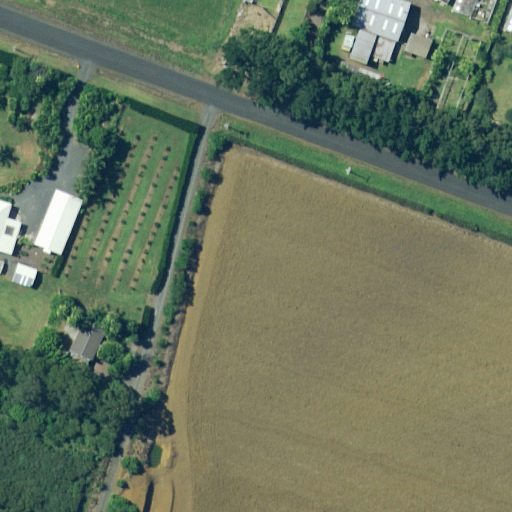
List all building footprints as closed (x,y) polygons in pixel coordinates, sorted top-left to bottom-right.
[(377,36),(396,42),(403,24),(357,7),(350,26),(360,30),(377,36)] [(438,32),(412,23),(402,52),(428,61),(438,32)] [(377,36),(360,30),(356,38),(346,34),(341,49),(351,53),(349,59),(365,65),(369,56),(377,36)] [(82,201),(76,199),(61,193),(56,191),(38,234),(32,231),(27,242),(60,256),(82,201)] [(0,252),(10,256),(23,215),(9,211),(11,205),(0,201),(0,252)] [(37,271),(18,264),(11,282),(31,289),(37,271)] [(105,332),(83,322),(69,351),(91,361),(105,332)]
